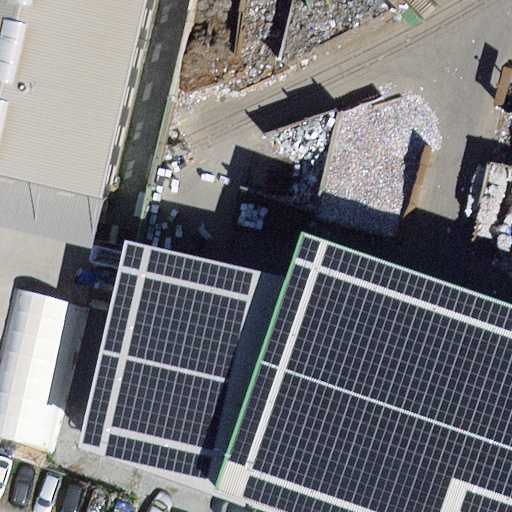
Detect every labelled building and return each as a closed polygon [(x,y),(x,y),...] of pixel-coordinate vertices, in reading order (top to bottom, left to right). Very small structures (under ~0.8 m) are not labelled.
[(151,0),(0,0),(0,181),(105,205),(151,0)] [(0,181),(0,228),(94,250),(105,205),(0,181)] [(511,511),(511,304),(307,236),(293,279),(217,503),(245,511),(511,511)] [(17,237),(4,287),(56,300),(69,251),(17,237)] [(217,503),(293,279),(126,244),(81,449),(217,503)] [(13,339),(6,362),(71,381),(78,359),(13,339)]
